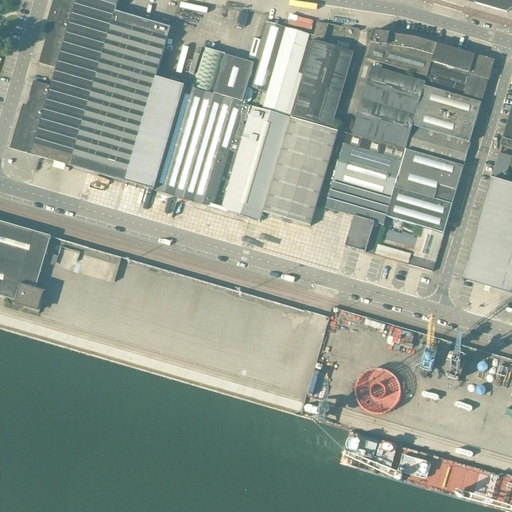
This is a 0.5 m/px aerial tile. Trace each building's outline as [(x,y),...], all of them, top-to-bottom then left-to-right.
[(118,0),(53,0),(44,34),(50,36),(48,40),(46,39),(39,63),(38,64),(57,69),(51,87),(33,82),(33,83),(26,107),(29,107),(27,112),(24,111),(13,149),(12,150),(27,154),(27,153),(31,154),(31,155),(125,183),(131,164),(170,28),(115,12),(118,0)] [(511,0),(466,0),(466,1),(505,13),(506,13),(511,8),(511,0)] [(248,15),(239,13),(236,26),(244,28),(248,15)] [(286,29),(266,23),(253,64),(247,87),(268,93),(286,29)] [(312,42),(313,42),(322,45),(328,25),(318,24),(312,42)] [(290,118),(302,75),(298,74),(308,41),(312,42),(313,36),(286,29),(268,93),(263,110),(290,118)] [(427,78),(430,68),(437,45),(416,39),(389,34),(374,32),(370,44),(371,44),(366,60),(427,78)] [(322,45),(313,42),(291,117),(331,128),(353,54),(322,45)] [(475,57),(437,45),(430,68),(468,80),(475,57)] [(223,54),(202,48),(191,87),(212,93),(223,54)] [(242,103),(247,87),(253,64),(225,56),(213,94),(242,103)] [(482,104),(493,65),(493,64),(492,64),(492,61),(475,56),(475,57),(468,80),(430,68),(427,78),(425,83),(424,87),(482,104)] [(353,135),(406,150),(413,128),(424,87),(425,83),(372,68),(353,135)] [(156,78),(125,183),(130,184),(154,192),(160,173),(185,87),(156,78)] [(212,208),(228,151),(234,153),(227,175),(222,192),(226,194),(221,211),(259,222),(262,213),(290,119),(251,107),(251,108),(242,105),(242,104),(185,87),(160,173),(154,192),(212,208)] [(482,104),(424,87),(413,128),(470,144),(482,104)] [(511,107),(503,140),(511,142),(511,107)] [(290,119),(262,213),(310,227),(337,132),(332,131),(333,129),(331,128),(291,117),(290,119)] [(470,144),(413,128),(406,150),(463,167),(470,144)] [(406,151),(347,134),(325,209),(354,217),(345,247),(365,253),(373,228),(376,229),(378,224),(383,226),(391,201),(392,199),(395,189),(406,151)] [(511,142),(503,140),(501,146),(511,149),(511,142)] [(463,167),(406,150),(406,151),(395,189),(452,206),(463,167)] [(511,156),(500,152),(499,152),(492,176),(505,179),(511,156)] [(461,281),(464,282),(465,277),(484,283),(491,285),(503,288),(511,257),(511,185),(491,179),(461,281)] [(444,235),(449,215),(452,206),(395,189),(392,199),(391,201),(386,218),(444,235)] [(49,238),(0,223),(0,297),(13,302),(12,306),(26,310),(26,312),(37,315),(40,304),(39,303),(42,292),(34,290),(49,238)] [(432,273),(443,236),(443,235),(420,229),(417,240),(392,233),(391,234),(382,231),(375,256),(432,273)] [(511,257),(503,288),(511,290),(511,257)] [(256,355),(270,301),(202,283),(201,286),(194,284),(191,294),(204,297),(206,293),(227,299),(226,305),(238,308),(233,329),(219,326),(215,342),(227,345),(225,351),(240,355),(241,351),(256,355)] [(179,341),(192,345),(200,312),(187,309),(179,341)] [(269,363),(283,366),(294,315),(286,314),(284,322),(290,324),(288,331),(277,328),(269,363)] [(511,386),(511,366),(430,345),(425,364),(511,386)] [(461,350),(479,356),(481,352),(462,346),(461,350)] [(396,354),(394,368),(396,369),(397,365),(407,367),(409,356),(396,354)]
